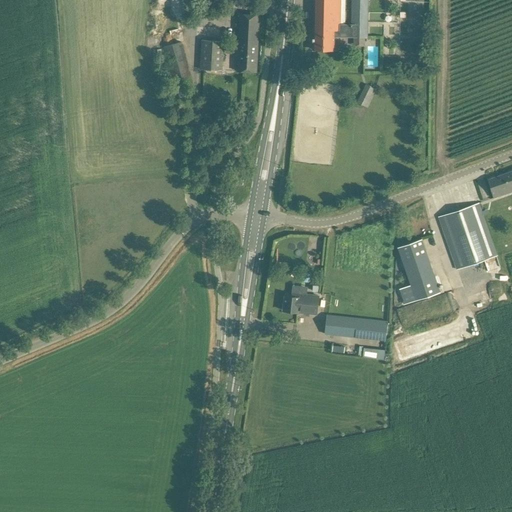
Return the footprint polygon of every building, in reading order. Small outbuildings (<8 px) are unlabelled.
[(314,0),(313,49),(323,50),(333,50),(334,36),(367,37),(367,0),(352,0),(352,24),(345,24),(345,0),(314,0)] [(239,41),(238,55),(237,71),(246,71),(256,72),(259,14),(249,14),(240,13),(239,41)] [(199,69),(216,70),(222,71),(224,40),(201,39),(199,69)] [(180,57),(185,57),(183,42),(166,44),(171,74),(182,72),(180,57)] [(357,102),(368,107),(377,89),(366,84),(357,102)] [(511,170),(488,179),(494,197),(511,191),(511,170)] [(439,216),(457,269),(497,255),(479,203),(439,216)] [(398,247),(411,285),(400,289),(405,304),(440,292),(435,277),(422,239),(398,247)] [(306,312),(317,314),(319,296),(300,293),(300,297),(285,295),(283,310),(293,311),(298,312),(306,312)] [(325,334),(385,341),(387,321),(328,314),(325,334)] [(364,347),(363,357),(384,359),(385,350),(364,347)]
